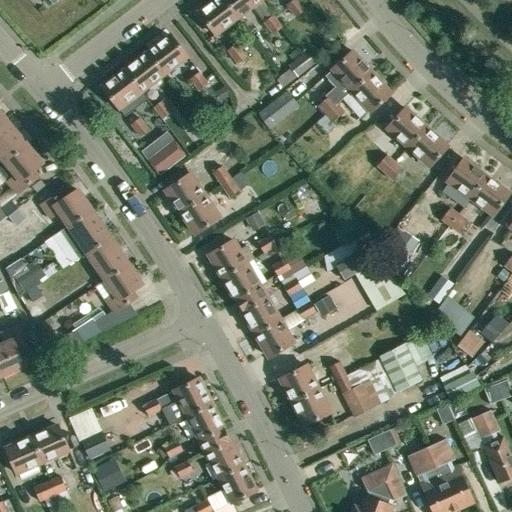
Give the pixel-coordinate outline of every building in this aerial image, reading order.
[(238,18),(223,0),(217,0),(198,15),(214,36),(238,18)] [(223,0),(238,18),(260,1),(259,0),(223,0)] [(292,0),(285,5),(295,18),(304,10),(296,0),(292,0)] [(264,23),(272,35),(281,28),(272,17),(264,23)] [(170,36),(147,54),(163,75),(186,58),(170,36)] [(245,58),(236,45),(227,52),(236,63),(237,64),(245,58)] [(306,52),(288,65),(298,78),(316,65),(306,52)] [(335,87),(325,96),(327,98),(328,97),(335,105),(351,92),(371,74),(352,52),(332,70),(325,76),(335,87)] [(147,54),(125,71),(141,92),(163,75),(147,54)] [(147,100),(141,92),(125,71),(102,89),(118,110),(119,109),(125,117),(147,100)] [(199,92),(209,85),(200,73),(190,80),(199,92)] [(371,74),(351,92),(370,113),(390,95),(371,74)] [(269,129),(299,107),(287,92),(258,114),(269,129)] [(320,110),(324,114),(324,115),(335,105),(328,97),(327,98),(321,104),(320,110)] [(153,109),(162,119),(170,113),(162,102),(153,109)] [(335,105),(324,115),(332,123),(343,113),(335,105)] [(394,163),(407,148),(425,128),(404,109),(386,129),(397,138),(381,157),(383,159),(386,156),(394,163)] [(139,119),(131,126),(140,137),(148,131),(139,119)] [(23,142),(5,120),(0,124),(0,157),(2,160),(23,142)] [(447,148),(425,128),(407,148),(429,167),(447,148)] [(0,168),(0,174),(11,188),(0,196),(0,225),(18,211),(9,200),(37,177),(35,176),(32,172),(42,164),(23,142),(2,160),(5,164),(0,168)] [(154,151),(144,159),(158,176),(167,170),(154,151)] [(383,159),(376,167),(384,173),(394,163),(386,156),(383,159)] [(446,182),(470,199),(486,178),(463,160),(446,182)] [(394,163),(384,173),(392,181),(402,170),(394,163)] [(213,174),(221,185),(230,179),(222,167),(213,174)] [(166,191),(180,213),(205,197),(191,175),(166,191)] [(509,195),(486,178),(470,199),(493,216),(509,195)] [(237,190),(230,179),(221,185),(230,198),(239,192),(238,190),(237,190)] [(59,213),(68,227),(91,211),(78,191),(68,197),(64,191),(41,206),(50,219),(59,213)] [(205,197),(180,213),(195,235),(220,219),(205,197)] [(450,208),(441,219),(450,226),(459,214),(450,208)] [(18,211),(0,225),(0,245),(1,247),(20,232),(14,225),(23,218),(18,211)] [(86,254),(109,238),(106,233),(91,211),(68,227),(72,233),(86,254)] [(459,214),(450,226),(458,232),(467,220),(459,214)] [(404,231),(389,252),(403,263),(419,242),(404,231)] [(86,254),(105,281),(128,265),(109,238),(86,254)] [(271,238),(258,245),(264,254),(276,247),(271,238)] [(209,256),(223,279),(247,265),(252,262),(253,261),(245,247),(239,251),(233,242),(209,256)] [(368,247),(335,266),(344,280),(376,262),(368,247)] [(278,278),(281,283),(307,268),(300,257),(287,265),(285,261),(272,268),(278,278)] [(24,291),(46,276),(35,260),(13,275),(24,291)] [(247,265),(223,279),(236,302),(238,302),(244,312),(255,306),(249,295),(265,285),(264,283),(252,262),(247,265)] [(128,265),(105,281),(114,295),(105,301),(114,314),(136,299),(132,292),(142,286),(128,265)] [(307,268),(281,283),(289,298),(297,312),(310,305),(310,304),(302,290),(315,283),(307,268)] [(440,276),(426,295),(439,304),(453,285),(440,276)] [(256,336),(280,322),(267,299),(272,296),(265,285),(249,295),(255,306),(244,312),(242,313),(256,336)] [(316,314),(310,305),(297,312),(303,321),(316,314)] [(285,331),(280,322),(256,336),(269,359),(294,345),(285,331)] [(0,346),(0,372),(2,377),(23,367),(20,358),(26,355),(16,331),(15,328),(2,334),(6,344),(0,346)] [(468,354),(472,358),(483,344),(479,340),(469,333),(458,347),(468,354)] [(407,342),(378,356),(397,393),(423,380),(412,358),(415,357),(407,342)] [(330,369),(337,382),(347,377),(340,364),(330,369)] [(388,400),(387,397),(378,379),(372,365),(347,377),(352,388),(360,384),(372,408),(388,400)] [(293,404),(319,391),(307,367),(281,380),(293,404)] [(352,388),(347,377),(337,382),(338,385),(354,417),(372,408),(360,384),(352,388)] [(170,427),(188,418),(212,405),(199,380),(174,392),(175,392),(157,401),(143,407),(148,417),(161,410),(170,427)] [(511,394),(506,380),(495,385),(501,400),(511,396),(511,394)] [(489,405),(501,400),(495,385),(483,389),(489,405)] [(319,391),(293,404),(305,428),(331,415),(319,391)] [(212,405),(188,418),(201,443),(225,431),(212,405)] [(447,405),(435,410),(442,425),(454,420),(447,405)] [(490,410),(471,419),(481,440),(485,438),(487,444),(482,446),(499,484),(511,477),(511,458),(503,437),(497,439),(495,434),(499,432),(490,410)] [(32,439),(42,464),(68,452),(58,427),(32,439)] [(390,430),(378,435),(385,450),(396,445),(390,430)] [(102,433),(78,446),(90,469),(127,451),(123,443),(110,449),(102,433)] [(374,456),(385,450),(378,435),(367,440),(374,456)] [(42,464),(32,439),(5,451),(15,475),(42,464)] [(445,439),(426,448),(454,511),(455,511),(474,503),(457,466),(453,468),(450,462),(454,460),(445,439)] [(206,454),(219,479),(243,467),(230,442),(206,454)] [(177,443),(164,449),(169,459),(182,452),(177,443)] [(454,511),(426,448),(407,456),(417,477),(421,475),(423,481),(418,483),(431,511),(454,511)] [(93,470),(104,492),(121,484),(110,462),(93,470)] [(187,463),(175,469),(177,474),(179,479),(192,473),(187,463)] [(351,511),(374,511),(391,464),(360,479),(366,492),(367,492),(366,496),(364,495),(359,507),(354,505),(351,511)] [(406,496),(391,464),(374,511),(390,511),(393,506),(391,505),(392,501),(393,502),(406,496)] [(256,493),(243,467),(219,479),(232,505),(256,493)] [(59,478),(46,484),(52,497),(66,492),(59,478)] [(52,497),(46,484),(33,490),(39,503),(52,497)] [(212,511),(207,502),(194,509),(195,511),(212,511)]
